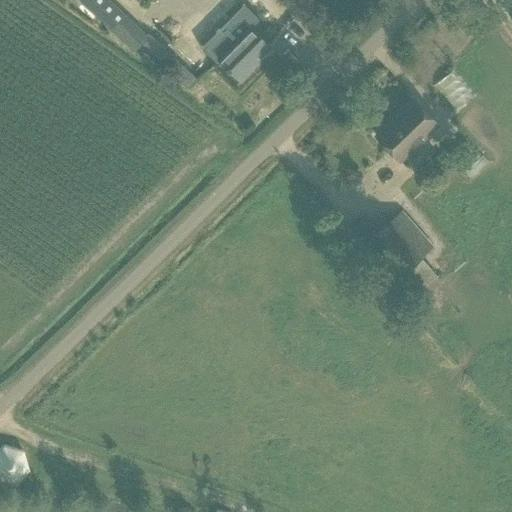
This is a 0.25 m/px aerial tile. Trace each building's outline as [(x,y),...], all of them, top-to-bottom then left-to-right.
[(79,0),(121,39),(136,24),(110,0),(79,0)] [(263,32),(273,22),(253,2),(243,12),(263,32)] [(237,17),(207,48),(217,58),(225,66),(239,80),(250,70),(249,66),(268,47),(254,33),(248,27),(237,17)] [(465,116),(484,101),(462,72),(442,88),(465,116)] [(436,124),(426,114),(412,99),(375,135),(389,150),(398,160),(436,124)] [(466,160),(475,182),(493,176),(484,153),(466,160)] [(361,245),(392,281),(396,278),(413,298),(436,278),(419,258),(433,247),(402,211),(388,221),(361,245)]
